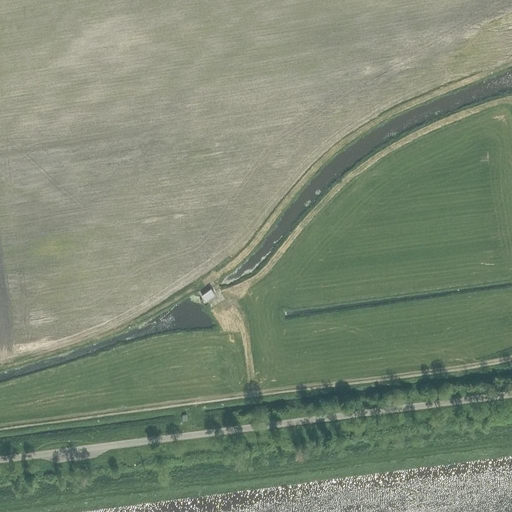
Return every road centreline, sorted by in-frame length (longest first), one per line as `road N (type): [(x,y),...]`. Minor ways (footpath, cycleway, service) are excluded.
road 1 (unclassified): [(511,396),(0,461)]
road 2 (track): [(217,308),(232,300),(243,310),(252,397)]
